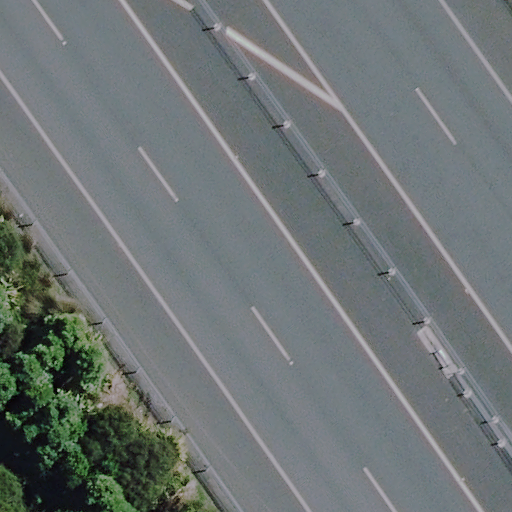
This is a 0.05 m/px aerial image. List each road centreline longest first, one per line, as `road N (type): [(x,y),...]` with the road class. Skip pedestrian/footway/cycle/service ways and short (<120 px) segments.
road 1 (motorway): [(371,511),(1,0)]
road 2 (motorway): [(305,0),(511,288)]
